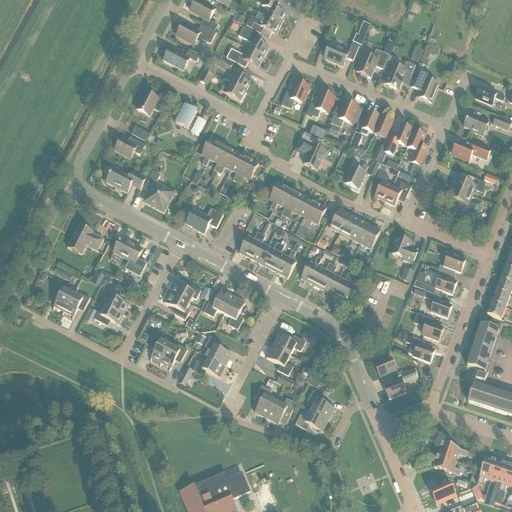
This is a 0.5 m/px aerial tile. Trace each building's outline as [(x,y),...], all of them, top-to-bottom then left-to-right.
[(237,13),(240,7),(227,0),(214,0),(228,8),(237,13)] [(265,0),(262,7),(268,10),(264,17),(281,26),(286,16),(278,11),(283,3),(277,0),(265,0)] [(214,32),(217,26),(209,22),(215,11),(196,1),(190,12),(204,20),(201,25),(214,32)] [(251,18),(246,27),(249,29),(250,29),(260,35),(262,31),(263,29),(275,36),(278,31),(279,28),(281,26),(264,17),(259,14),(256,21),(255,21),(254,20),(252,19),(251,18)] [(242,26),(245,20),(237,16),(234,22),(242,26)] [(197,33),(183,25),(177,37),(194,46),(198,39),(209,45),(216,34),(201,26),(197,33)] [(240,34),(238,37),(244,40),(251,44),(248,50),(263,59),(264,57),(269,48),(255,41),(258,36),(253,33),(250,31),(249,31),(246,29),(243,28),(242,30),(240,34)] [(212,45),(217,48),(223,36),(218,33),(212,45)] [(353,62),(359,48),(352,45),(348,54),(330,46),(324,60),(343,68),(346,59),(353,62)] [(416,48),(411,61),(418,64),(423,51),(416,48)] [(185,57),(170,49),(163,62),(183,73),(190,60),(196,64),(199,58),(188,52),(185,57)] [(231,50),(226,60),(241,68),(244,62),(258,69),(263,59),(248,50),(244,57),(237,53),(231,50)] [(383,71),(389,56),(376,51),(373,59),(364,56),(356,74),(370,80),(375,68),(383,71)] [(233,65),(222,59),(219,65),(230,71),(233,65)] [(411,78),(415,67),(405,63),(402,70),(392,66),(384,85),(399,91),(405,75),(411,78)] [(207,86),(213,76),(205,71),(200,82),(207,86)] [(230,84),(245,92),(251,82),(235,74),(231,71),(228,76),(233,78),(230,84)] [(431,105),(439,86),(426,81),(427,79),(416,75),(410,89),(417,91),(421,92),(418,99),(431,105)] [(302,105),(309,88),(297,83),(292,96),(286,94),(281,107),(291,111),(295,102),(302,105)] [(240,103),(245,92),(230,84),(226,90),(222,88),(220,92),(224,94),(240,103)] [(503,103),(505,98),(497,95),(480,88),(475,100),(492,107),(495,100),(503,103)] [(157,100),(146,94),(137,111),(149,117),(152,110),(158,113),(166,98),(160,94),(157,100)] [(327,115),(334,99),(322,94),(317,106),(311,104),(305,117),(312,119),(312,117),(317,119),(320,112),(327,115)] [(351,125),(358,108),(346,103),(340,116),(335,114),(330,125),(341,129),(344,122),(351,125)] [(198,121),(194,119),(197,113),(184,107),(175,124),(192,132),(191,134),(198,137),(205,123),(198,120),(198,121)] [(373,134),(380,118),(369,113),(360,134),(367,137),(368,132),(373,134)] [(476,119),(469,116),(464,128),(471,131),(471,133),(483,138),(489,123),(477,118),(476,119)] [(386,140),(393,123),(382,118),(374,135),(386,140)] [(496,118),(492,127),(508,133),(508,132),(511,125),(511,124),(496,118)] [(313,127),(310,135),(323,140),(326,132),(313,127)] [(338,138),(341,130),(332,127),(329,135),(338,138)] [(405,148),(413,131),(402,127),(395,142),(391,140),(385,154),(392,158),(398,145),(405,148)] [(145,143),(149,136),(135,128),(131,135),(145,143)] [(420,167),(428,149),(421,147),(425,137),(414,132),(407,149),(416,152),(411,164),(420,167)] [(356,152),(363,136),(355,133),(348,149),(356,152)] [(304,135),(297,151),(307,156),(303,165),(317,172),(326,153),(316,148),(319,141),(304,135)] [(145,147),(130,138),(127,144),(121,141),(115,152),(130,160),(134,153),(140,157),(145,147)] [(206,168),(210,161),(218,144),(210,140),(202,157),(206,159),(202,166),(206,168)] [(218,174),(230,150),(218,144),(210,161),(217,165),(213,172),(218,174)] [(473,150),(457,144),(452,156),(469,163),(472,156),(486,162),(491,151),(475,145),(473,150)] [(380,163),(386,149),(378,146),(372,160),(380,163)] [(232,172),(240,156),(230,150),(218,174),(221,176),(225,169),(232,172)] [(237,184),(249,160),(240,156),(232,172),(236,175),(233,182),(237,184)] [(249,160),(237,184),(240,186),(244,178),(250,182),(259,165),(249,160)] [(374,178),(381,165),(373,162),(367,175),(374,178)] [(357,191),(368,167),(363,165),(360,172),(353,169),(345,185),(357,191)] [(129,177),(114,169),(106,184),(127,194),(131,187),(140,191),(145,180),(132,173),(129,177)] [(163,213),(173,195),(156,186),(160,177),(154,174),(146,189),(151,192),(145,203),(163,213)] [(385,203),(392,187),(386,184),(389,178),(379,174),(374,186),(379,189),(374,199),(385,203)] [(405,175),(403,180),(414,184),(416,180),(405,175)] [(495,186),(497,180),(487,175),(484,181),(495,186)] [(457,179),(453,189),(472,197),(474,192),(481,195),(486,184),(475,180),(472,186),(457,179)] [(392,187),(385,203),(395,208),(398,202),(404,205),(411,189),(401,184),(398,190),(392,187)] [(281,207),(290,191),(278,185),(269,201),(274,203),(270,210),(274,212),(277,205),(281,207)] [(453,189),(448,199),(459,203),(457,209),(473,216),(477,206),(470,203),(472,197),(453,189)] [(286,219),(298,195),(290,191),(281,207),(285,209),(281,216),(286,219)] [(231,194),(228,199),(237,204),(240,199),(231,194)] [(299,216),(307,200),(298,195),(286,219),(289,220),(293,213),(299,216)] [(304,228),(317,205),(307,200),(299,216),(304,219),(300,226),(304,228)] [(317,205),(304,228),(308,230),(312,223),(318,226),(326,210),(317,205)] [(216,230),(223,216),(211,210),(207,218),(193,211),(186,225),(198,232),(197,232),(204,236),(209,226),(216,230)] [(340,235),(350,216),(339,210),(329,229),(340,235)] [(350,240),(360,221),(350,216),(340,235),(350,240)] [(360,246),(370,226),(360,221),(350,240),(360,246)] [(259,265),(268,248),(261,245),(271,227),(267,225),(261,236),(249,259),(259,265)] [(370,226),(360,246),(371,251),(381,232),(370,226)] [(97,253),(103,241),(92,235),(93,234),(79,227),(68,249),(82,256),(87,247),(97,253)] [(249,259),(261,236),(258,234),(254,241),(248,238),(239,254),(249,259)] [(411,252),(408,251),(411,244),(397,238),(394,246),(396,246),(392,255),(403,260),(403,262),(412,266),(417,253),(411,251),(411,252)] [(140,278),(144,270),(146,265),(138,260),(143,251),(121,239),(114,254),(130,262),(126,270),(140,278)] [(279,275),(288,259),(281,255),(286,244),(283,242),(281,246),(268,270),(279,275)] [(281,246),(277,244),(273,251),(268,248),(259,265),(268,270),(281,246)] [(454,251),(447,248),(445,253),(452,256),(454,251)] [(288,259),(279,275),(288,280),(296,263),(292,261),(296,254),(292,252),(288,259)] [(438,272),(453,277),(455,273),(460,275),(465,262),(448,256),(444,268),(440,267),(438,272)] [(309,264),(301,280),(309,284),(318,268),(321,260),(317,258),(314,266),(309,264)] [(318,268),(309,284),(320,290),(333,266),(329,264),(325,272),(318,268)] [(333,266),(320,290),(330,295),(338,279),(333,276),(336,268),(333,266)] [(70,283),(73,276),(57,267),(53,274),(70,283)] [(511,284),(511,271),(505,268),(500,280),(511,284)] [(410,284),(414,273),(406,269),(401,281),(410,284)] [(97,270),(93,279),(102,283),(106,274),(97,270)] [(451,282),(453,277),(438,272),(436,277),(440,278),(435,290),(452,297),(457,284),(451,282)] [(121,280),(133,287),(136,280),(124,274),(121,280)] [(338,279),(330,295),(339,300),(352,277),(348,275),(344,282),(338,279)] [(352,277),(339,300),(349,305),(358,289),(352,286),(356,279),(352,277)] [(510,297),(511,292),(511,284),(500,280),(496,292),(510,297)] [(416,283),(414,288),(425,293),(433,296),(435,290),(416,283)] [(63,316),(73,295),(67,292),(69,289),(60,284),(55,295),(60,298),(53,311),(63,316)] [(169,294),(190,305),(193,299),(196,301),(201,292),(190,286),(187,292),(174,285),(169,294)] [(203,293),(201,298),(205,300),(208,302),(209,300),(210,300),(211,298),(214,293),(210,291),(205,289),(203,293)] [(423,299),(425,293),(416,289),(414,295),(423,299)] [(106,308),(126,318),(130,309),(117,302),(120,297),(109,291),(105,300),(109,302),(106,308)] [(224,316),(233,298),(222,292),(215,306),(209,303),(204,314),(213,319),(217,312),(224,316)] [(506,309),(510,297),(496,292),(492,303),(506,309)] [(447,320),(452,308),(439,303),(440,298),(433,296),(425,293),(423,299),(430,301),(429,305),(433,306),(430,314),(447,320)] [(186,311),(190,305),(169,294),(164,303),(177,310),(174,315),(185,321),(189,313),(186,311)] [(73,295),(63,316),(72,321),(79,308),(84,310),(90,300),(81,295),(79,298),(73,295)] [(233,298),(224,316),(231,320),(228,326),(237,331),(243,320),(238,318),(245,304),(233,298)] [(501,321),(506,309),(492,303),(487,316),(501,321)] [(91,307),(85,318),(91,322),(97,311),(91,307)] [(121,328),(126,318),(106,308),(102,314),(99,312),(94,321),(105,326),(108,321),(121,328)] [(439,343),(443,330),(430,325),(432,321),(417,315),(413,324),(425,329),(422,336),(439,343)] [(476,339),(494,345),(499,332),(481,326),(476,339)] [(159,367),(170,346),(165,343),(166,340),(158,336),(152,346),(157,349),(150,362),(159,367)] [(272,348),(290,357),(294,350),(300,353),(305,343),(294,337),(291,343),(278,336),(272,348)] [(406,341),(405,344),(412,346),(408,355),(409,356),(414,357),(413,359),(415,359),(430,365),(431,361),(432,361),(435,353),(423,348),(422,348),(424,343),(418,341),(409,338),(408,337),(406,341)] [(211,338),(205,348),(212,352),(208,359),(226,368),(232,357),(219,350),(222,344),(211,338)] [(489,361),(494,345),(476,339),(471,354),(489,361)] [(170,346),(159,367),(169,372),(176,359),(181,362),(187,351),(178,347),(177,350),(170,346)] [(286,364),(290,357),(272,348),(267,359),(280,366),(277,372),(288,377),(293,368),(286,364)] [(485,372),(489,361),(471,354),(467,367),(480,371),(478,376),(477,376),(476,381),(479,382),(479,381),(485,383),(488,372),(485,372)] [(193,372),(193,373),(203,378),(206,373),(220,380),(226,368),(208,359),(204,366),(198,363),(193,372)] [(379,379),(396,372),(391,360),(374,367),(379,379)] [(187,369),(179,384),(186,388),(193,373),(193,372),(187,369)] [(405,384),(417,379),(414,370),(401,376),(405,384)] [(399,371),(390,375),(391,380),(401,376),(399,371)] [(295,384),(280,377),(277,383),(292,390),(295,384)] [(389,401),(406,394),(400,382),(384,389),(389,401)] [(511,417),(511,398),(474,386),(468,403),(511,417)] [(266,420),(275,402),(268,398),(271,392),(262,387),(256,398),(262,401),(255,414),(266,420)] [(311,412),(329,422),(335,410),(321,403),(324,398),(313,392),(308,402),(314,405),(311,412)] [(275,402),(266,420),(278,426),(285,413),(290,416),(296,405),(286,400),(283,406),(275,402)] [(323,433),(329,422),(311,412),(307,420),(300,416),(295,426),(306,432),(309,426),(323,433)] [(466,458),(467,453),(441,445),(437,457),(456,463),(459,456),(466,458)] [(456,463),(437,457),(433,469),(459,477),(461,472),(454,470),(456,463)] [(490,482),(497,463),(486,459),(477,485),(482,487),(485,480),(490,482)] [(501,485),(507,466),(497,463),(490,482),(501,485)] [(506,487),(511,489),(511,487),(511,467),(507,466),(501,485),(498,492),(504,494),(506,487)] [(228,480),(225,474),(226,476),(209,483),(208,482),(194,488),(194,487),(179,493),(187,511),(237,511),(232,499),(235,498),(235,500),(250,494),(241,474),(228,480)] [(450,484),(430,493),(436,506),(456,497),(450,484)] [(495,504),(498,489),(492,488),(489,503),(495,504)] [(463,511),(471,511),(478,509),(475,501),(462,507),(463,511)]
